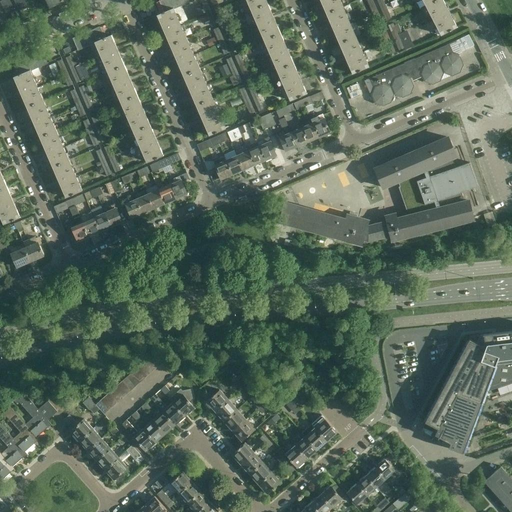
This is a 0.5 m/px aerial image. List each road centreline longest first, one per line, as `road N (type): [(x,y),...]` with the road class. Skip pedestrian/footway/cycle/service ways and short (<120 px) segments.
road 1 (secondary): [(0,364),(93,335),(511,290)]
road 2 (secondary): [(511,267),(132,304),(0,337)]
road 3 (residential): [(210,204),(126,0)]
road 4 (residential): [(355,142),(508,77)]
road 5 (residential): [(0,115),(68,266)]
road 6 (residential): [(458,328),(387,345),(405,430)]
road 7 (residential): [(210,204),(355,142)]
road 8 (residential): [(290,0),(355,142)]
road 9 (residential): [(68,266),(210,204)]
road 10 (residential): [(113,506),(59,449),(15,491)]
